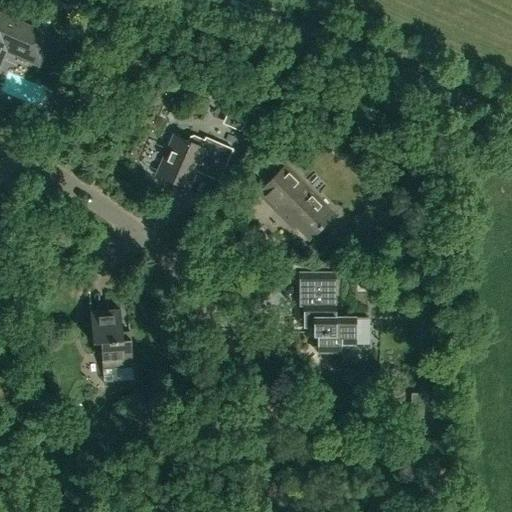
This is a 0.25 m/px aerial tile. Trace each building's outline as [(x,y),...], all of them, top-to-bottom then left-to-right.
[(38,63),(49,36),(0,15),(0,61),(5,49),(38,63)] [(240,131),(248,113),(230,106),(223,124),(240,131)] [(343,115),(338,127),(350,132),(355,120),(343,115)] [(204,139),(194,135),(190,136),(187,141),(175,136),(157,174),(187,188),(195,170),(219,181),(233,149),(205,136),(204,139)] [(313,198),(301,187),(304,185),(282,163),(292,152),(284,143),(255,172),(285,202),(276,211),(287,222),(290,219),(309,239),(334,214),(316,195),(313,198)] [(356,318),(336,318),(336,273),(299,273),(299,307),(303,307),(303,328),(317,328),(317,353),(341,353),(341,345),(356,345),(368,345),(368,318),(356,318)] [(122,331),(120,309),(90,311),(93,343),(100,343),(104,383),(134,380),(130,330),(122,331)] [(406,405),(418,407),(420,394),(408,393),(406,405)] [(42,454),(44,494),(59,493),(57,453),(42,454)]
